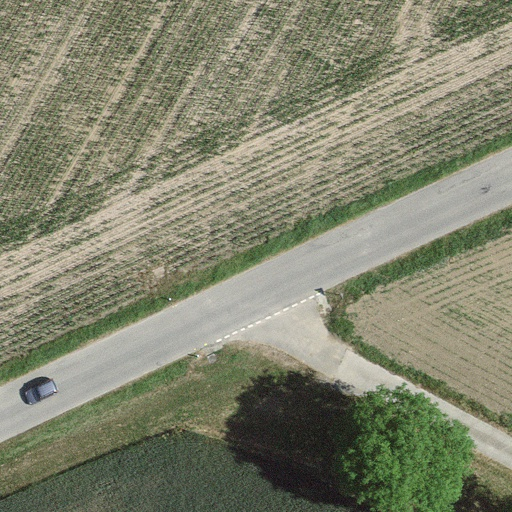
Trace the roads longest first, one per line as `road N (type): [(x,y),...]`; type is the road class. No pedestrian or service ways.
road 1 (tertiary): [(511,181),(0,421)]
road 2 (track): [(511,462),(233,307)]
